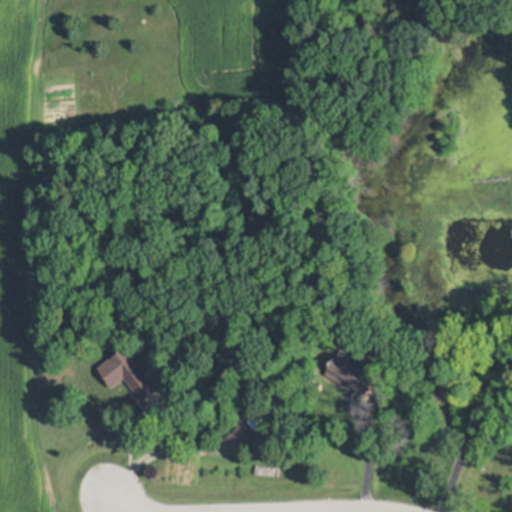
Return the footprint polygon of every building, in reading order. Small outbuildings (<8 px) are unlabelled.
[(129,344),(140,358),(146,353),(155,365),(148,370),(161,387),(145,399),(127,376),(115,386),(106,374),(107,373),(100,366),(129,344)] [(380,375),(369,392),(354,382),(351,386),(328,372),(342,351),(380,375)] [(254,411),(247,418),(241,411),(248,404),(254,411)] [(271,420),(260,430),(250,419),(261,408),(271,420)] [(257,439),(239,454),(225,437),(243,422),(257,439)]
